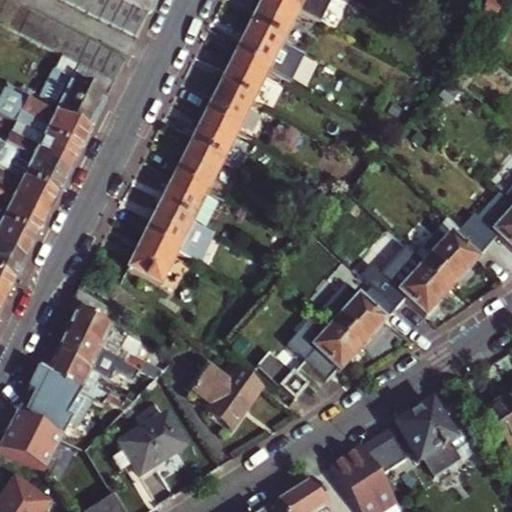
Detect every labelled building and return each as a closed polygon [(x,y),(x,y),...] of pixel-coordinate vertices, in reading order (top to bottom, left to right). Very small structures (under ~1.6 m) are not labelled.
[(76,37),(0,0),(0,27),(59,58),(111,84),(123,60),(76,37)] [(114,0),(59,0),(64,2),(134,38),(146,16),(114,0)] [(153,0),(114,0),(146,16),(153,0)] [(261,0),(248,27),(280,43),(295,13),(270,0),(261,0)] [(270,0),(295,13),(301,0),(270,0)] [(233,57),(265,73),(280,43),(248,27),(233,57)] [(291,52),(280,75),(294,81),(305,59),(291,52)] [(218,87),(250,103),(265,73),(233,57),(218,87)] [(53,117),(89,135),(113,85),(111,84),(59,58),(52,73),(70,82),(53,117)] [(35,108),(53,117),(70,82),(52,73),(35,108)] [(203,117),(235,133),(250,103),(218,87),(203,117)] [(77,157),(89,135),(53,117),(35,108),(2,91),(0,94),(0,116),(15,124),(77,157)] [(187,148),(220,164),(235,133),(203,117),(187,148)] [(67,178),(77,157),(15,124),(4,145),(67,178)] [(0,170),(22,181),(56,199),(67,178),(4,145),(0,143),(0,170)] [(173,177),(205,194),(220,164),(187,148),(173,177)] [(0,197),(45,221),(56,199),(22,181),(0,170),(0,197)] [(158,207),(190,224),(202,199),(205,194),(173,177),(158,207)] [(511,185),(502,197),(511,205),(511,185)] [(511,252),(511,205),(502,197),(499,194),(477,219),(473,216),(462,228),(486,249),(496,238),(511,252)] [(0,223),(35,242),(45,221),(0,197),(0,223)] [(143,237),(175,254),(190,224),(158,207),(143,237)] [(0,251),(24,264),(35,242),(0,223),(0,251)] [(476,261),(486,249),(462,228),(452,239),(438,227),(412,256),(423,265),(450,290),(476,261)] [(125,272),(158,288),(175,254),(143,237),(125,272)] [(0,278),(13,286),(24,264),(0,251),(0,278)] [(403,300),(424,318),(450,290),(423,265),(397,293),(382,280),(372,292),(393,311),(403,300)] [(0,305),(2,307),(13,286),(0,278),(0,305)] [(333,324),(360,348),(393,311),(372,292),(369,289),(359,300),(347,290),(330,309),(331,309),(324,317),(333,324)] [(75,311),(96,323),(103,309),(76,293),(69,308),(75,311)] [(129,361),(139,345),(109,331),(96,323),(75,311),(65,332),(93,348),(137,373),(154,383),(158,379),(158,378),(129,361)] [(335,372),(337,374),(360,348),(333,324),(321,337),(308,325),(276,362),(268,355),(254,370),(276,389),(290,372),(293,374),(302,363),(325,383),(335,372)] [(132,381),(137,373),(93,348),(65,332),(54,353),(88,373),(106,383),(113,370),(132,381)] [(121,406),(83,384),(88,373),(54,353),(44,375),(92,403),(100,409),(104,403),(118,411),(121,406)] [(190,390),(195,393),(211,372),(215,366),(211,362),(190,390)] [(227,383),(231,386),(241,373),(236,370),(227,383)] [(86,413),(92,403),(44,375),(37,371),(27,391),(34,395),(21,421),(59,443),(69,424),(63,421),(72,405),(86,413)] [(209,417),(231,434),(263,390),(241,373),(231,386),(227,383),(211,372),(195,393),(211,404),(215,408),(209,417)] [(292,403),(305,388),(290,375),(277,390),(292,403)] [(509,434),(511,431),(511,380),(486,397),(509,434)] [(453,452),(471,440),(443,396),(392,428),(416,465),(422,461),(433,478),(458,462),(453,452)] [(100,409),(115,417),(118,411),(104,403),(100,409)] [(204,414),(209,417),(215,408),(211,404),(204,414)] [(69,424),(77,429),(86,413),(72,405),(63,421),(69,424)] [(137,479),(184,449),(164,417),(116,447),(137,479)] [(356,486),(374,475),(358,450),(341,461),(356,486)] [(345,494),(356,486),(341,461),(329,469),(345,494)] [(356,511),(380,511),(393,504),(374,475),(356,486),(345,494),(356,511)] [(318,511),(328,506),(311,480),(273,505),(278,511),(318,511)] [(43,511),(48,505),(13,482),(0,501),(0,511),(43,511)] [(104,511),(121,511),(112,497),(100,505),(104,511)]
